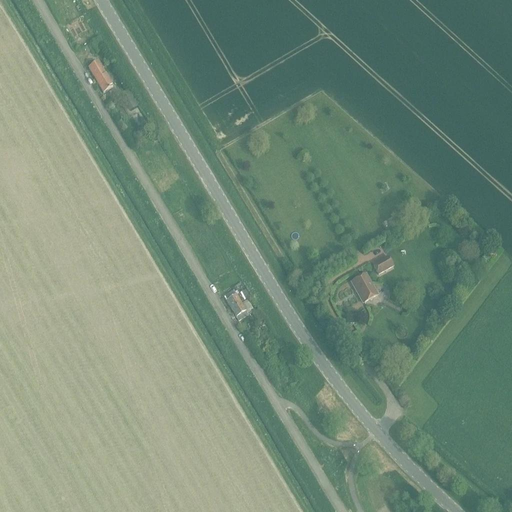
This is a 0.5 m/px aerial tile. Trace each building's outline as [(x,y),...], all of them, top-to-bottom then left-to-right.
[(78,17),(88,13),(85,6),(75,10),(78,17)] [(77,35),(82,39),(88,32),(83,28),(77,35)] [(99,48),(104,46),(101,38),(95,40),(99,48)] [(106,78),(109,76),(108,74),(104,76),(97,63),(89,68),(103,93),(111,88),(106,78)] [(127,92),(119,97),(129,113),(137,108),(127,92)] [(388,256),(372,265),(378,276),(394,267),(388,256)] [(351,285),(354,291),(356,290),(363,302),(377,294),(367,276),(351,285)] [(224,296),(231,309),(241,303),(240,303),(245,300),(246,300),(249,298),(245,290),(238,294),(236,290),(233,291),(224,296)] [(241,303),(231,309),(238,321),(251,313),(257,323),(258,322),(260,324),(264,321),(258,310),(254,312),(248,301),(241,304),(241,303)]
